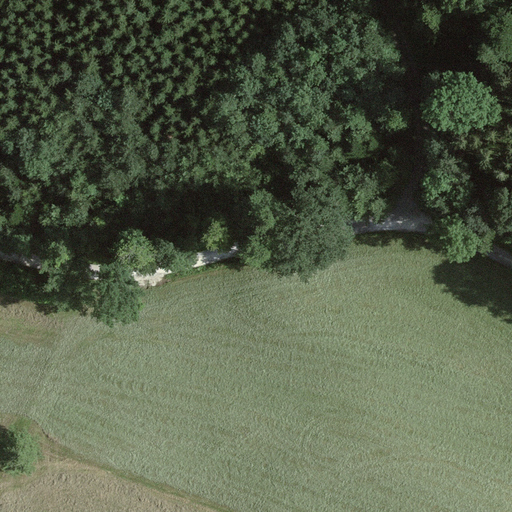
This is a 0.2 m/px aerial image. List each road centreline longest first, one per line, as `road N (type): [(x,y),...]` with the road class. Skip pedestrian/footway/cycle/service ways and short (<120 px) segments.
road 1 (track): [(0,251),(74,274),(379,223),(435,222),(511,267)]
road 2 (track): [(435,222),(349,0)]
